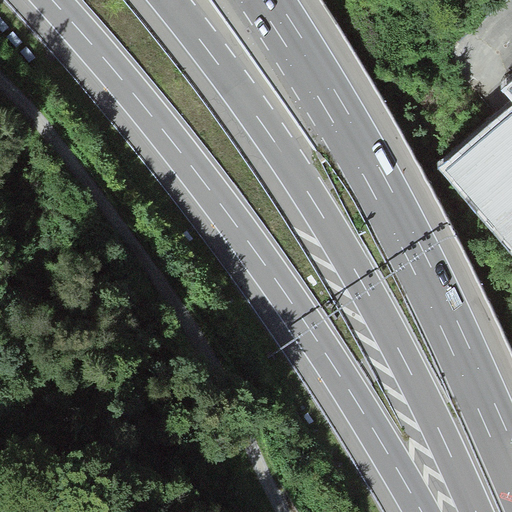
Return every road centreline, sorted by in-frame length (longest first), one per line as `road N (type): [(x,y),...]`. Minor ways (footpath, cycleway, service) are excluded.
road 1 (motorway): [(53,0),(257,253),(422,511)]
road 2 (motorway): [(169,0),(265,128),(365,287),(476,511)]
road 3 (motorway): [(511,463),(417,257),(267,0)]
road 4 (track): [(0,91),(71,166),(163,290),(288,511)]
